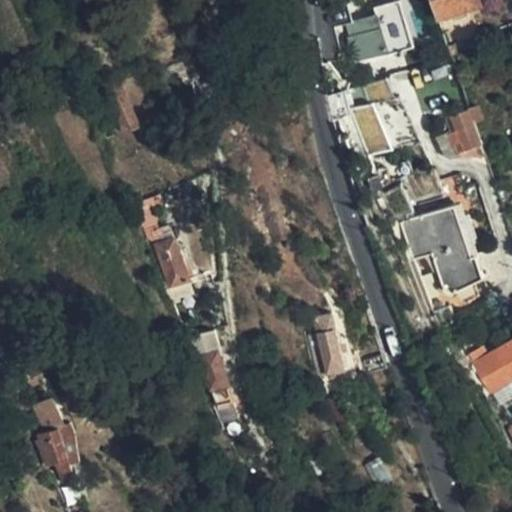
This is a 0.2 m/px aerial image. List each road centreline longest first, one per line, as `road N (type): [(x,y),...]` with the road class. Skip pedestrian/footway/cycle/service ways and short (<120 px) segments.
road 1 (tertiary): [(306,0),(326,159),(453,511)]
road 2 (unclassified): [(511,269),(479,172),(438,163),(405,89)]
